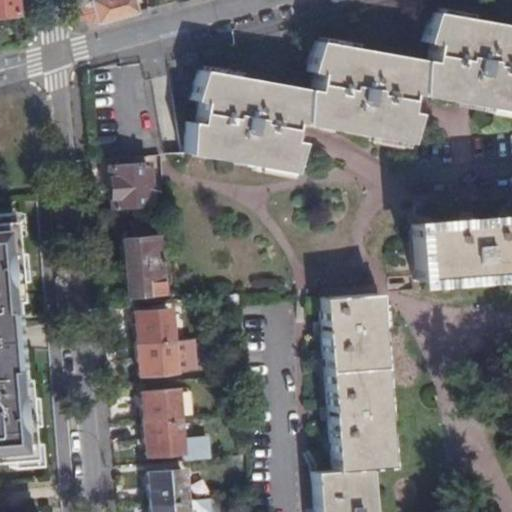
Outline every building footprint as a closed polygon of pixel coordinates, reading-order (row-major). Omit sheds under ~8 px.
[(0,0),(0,16),(16,15),(14,0),(0,0)] [(76,0),(78,17),(91,26),(138,13),(134,0),(92,0),(90,1),(85,2),(84,0),(76,0)] [(194,123),(185,121),(184,153),(255,166),(288,171),(293,143),(284,141),(289,120),(297,121),(297,124),(346,133),(389,140),(403,142),(409,110),(399,108),(404,88),(413,89),(412,93),(511,110),(511,24),(448,14),(430,11),(421,40),(430,43),(425,64),(417,63),(418,59),(313,39),(306,70),(315,71),(310,93),(303,92),(303,89),(199,69),(189,99),(198,101),(194,123)] [(148,163),(107,167),(110,210),(151,207),(148,163)] [(511,216),(410,224),(414,281),(511,273),(511,216)] [(16,303),(10,221),(0,222),(0,462),(27,460),(22,382),(17,382),(12,303),(16,303)] [(125,295),(161,292),(155,221),(132,223),(133,238),(120,239),(125,295)] [(374,293),(318,298),(332,470),(368,468),(388,466),(380,368),(374,293)] [(168,309),(133,312),(136,344),(171,341),(168,309)] [(138,375),(173,372),(171,341),(136,344),(138,375)] [(175,390),(140,392),(142,424),(178,421),(175,390)] [(145,455),(180,453),(181,461),(207,459),(206,436),(179,439),(178,421),(142,424),(145,455)] [(371,511),(368,468),(332,470),(312,472),(315,511),(371,511)] [(182,471),(147,473),(149,505),(184,502),(182,471)] [(149,511),(184,511),(184,502),(149,505),(149,511)]
